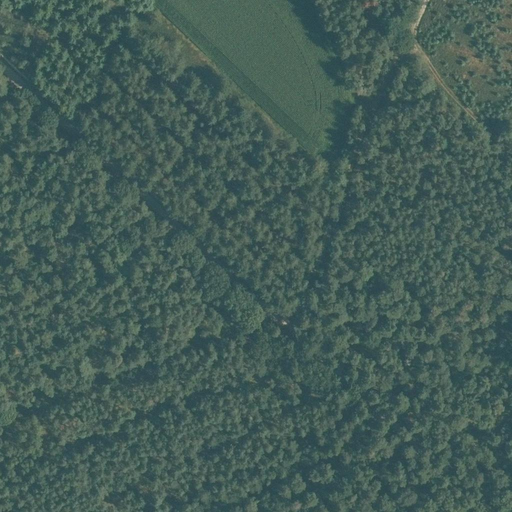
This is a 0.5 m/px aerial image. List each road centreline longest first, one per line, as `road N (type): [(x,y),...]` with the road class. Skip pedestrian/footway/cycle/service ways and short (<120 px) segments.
road 1 (track): [(484,511),(0,64)]
road 2 (track): [(423,0),(357,133),(337,203),(282,325)]
